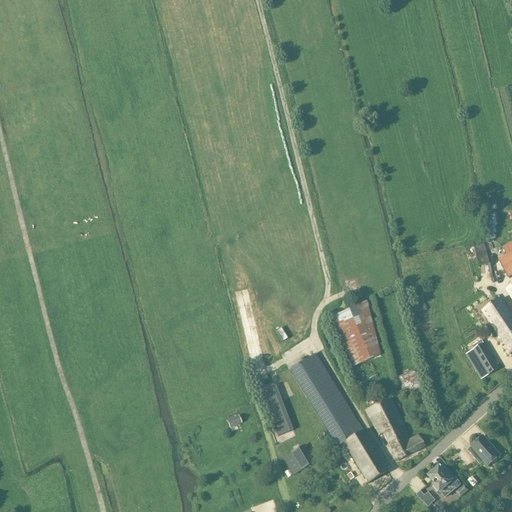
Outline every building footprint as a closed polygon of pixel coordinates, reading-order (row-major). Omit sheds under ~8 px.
[(487,241),(495,240),(494,214),(486,215),(487,241)] [(511,252),(506,256),(497,261),(508,279),(511,276),(511,252)] [(418,312),(425,310),(422,296),(414,298),(418,312)] [(482,312),(499,336),(510,354),(511,352),(511,316),(501,299),(482,312)] [(331,317),(353,368),(380,356),(366,302),(331,317)] [(475,349),(464,355),(480,381),(481,380),(499,369),(484,343),(482,340),(472,345),(475,349)] [(343,444),(362,432),(315,354),(288,370),(336,448),(343,444)] [(293,431),(275,386),(259,392),(278,438),(293,431)] [(390,399),(366,411),(378,436),(382,434),(397,462),(424,448),(417,435),(408,440),(407,438),(408,435),(390,399)] [(230,428),(241,423),(238,416),(227,422),(230,428)] [(343,444),(368,483),(387,471),(362,432),(343,444)] [(500,456),(483,436),(471,447),(467,450),(480,465),(484,462),(488,466),(500,456)] [(304,445),(282,459),(292,476),(315,463),(304,445)] [(445,475),(439,468),(429,477),(435,484),(433,485),(434,486),(439,492),(440,492),(446,499),(458,489),(461,487),(460,486),(461,485),(451,473),(449,475),(447,473),(445,475)] [(456,492),(460,498),(468,491),(464,486),(456,492)] [(426,507),(433,500),(423,490),(416,497),(426,507)]
